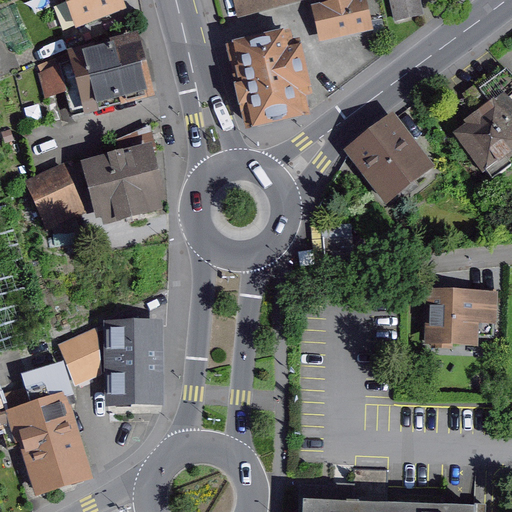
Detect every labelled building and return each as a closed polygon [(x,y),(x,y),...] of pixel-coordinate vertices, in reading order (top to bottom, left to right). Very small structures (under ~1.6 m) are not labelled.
[(130,15),(123,0),(64,0),(78,35),(130,15)] [(236,0),(241,15),(296,0),(236,0)] [(332,0),(334,8),(317,12),(323,37),(368,27),(362,1),(345,6),(343,0),(332,0)] [(417,0),(392,0),(397,21),(421,16),(417,0)] [(287,39),(232,51),(249,125),(309,112),(295,47),(289,49),(287,39)] [(76,58),(90,116),(159,99),(145,41),(76,58)] [(511,111),(506,103),(461,136),(493,178),(511,164),(511,111)] [(387,124),(354,149),(397,203),(418,186),(412,179),(429,166),(410,142),(405,147),(387,124)] [(159,150),(90,166),(104,229),(173,213),(159,150)] [(65,163),(29,183),(53,228),(90,208),(65,163)] [(373,204),(352,225),(372,246),(394,225),(373,204)] [(7,207),(0,209),(0,354),(47,340),(7,207)] [(350,224),(322,226),(326,263),(354,260),(350,224)] [(499,296),(430,293),(428,353),(479,354),(479,327),(498,328),(499,296)] [(154,326),(114,327),(115,339),(108,339),(108,368),(115,368),(115,401),(155,400),(155,393),(154,326)] [(114,327),(61,348),(68,367),(27,378),(37,405),(71,395),(108,368),(108,339),(115,339),(114,327)] [(37,405),(9,414),(2,388),(0,388),(0,435),(16,430),(38,503),(98,485),(71,395),(37,405)]
